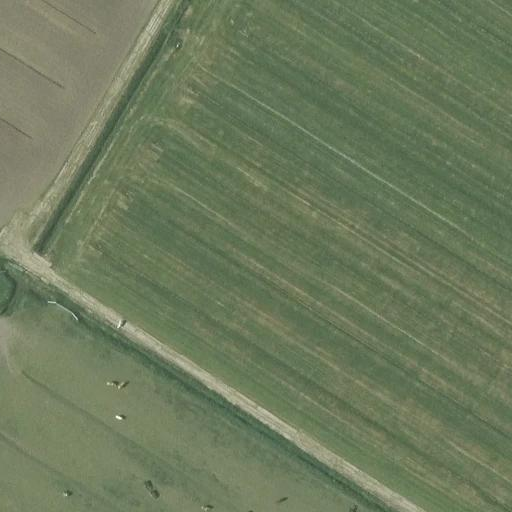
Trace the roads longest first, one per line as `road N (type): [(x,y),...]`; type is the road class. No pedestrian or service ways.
road 1 (track): [(10,253),(412,511)]
road 2 (track): [(0,246),(10,253),(59,188),(168,0)]
